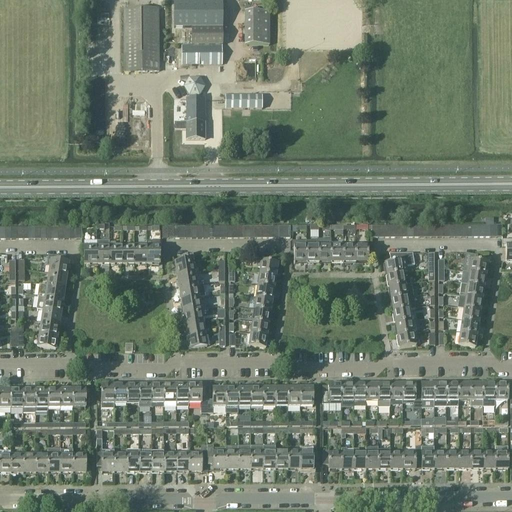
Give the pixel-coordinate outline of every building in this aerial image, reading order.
[(174,0),(175,30),(191,30),(222,30),(221,0),(174,0)] [(124,10),(124,72),(124,73),(159,72),(158,10),(124,10)] [(269,13),(267,13),(245,12),(245,46),(269,46),(269,13)] [(191,30),(191,46),(182,46),(182,65),(222,65),(222,46),(222,30),(191,30)] [(183,88),(189,97),(199,97),(204,88),(199,78),(188,79),(183,88)] [(262,97),(226,96),(226,110),(262,110),(262,109),(258,109),(258,97),(262,97)] [(175,124),(175,131),(186,131),(186,140),(204,140),(204,100),(186,100),(186,124),(175,124)] [(243,239),(243,227),(232,227),(232,239),(243,239)] [(331,240),(319,240),(319,242),(319,262),(331,262),(331,247),(331,240)] [(511,240),(502,240),(502,247),(506,247),(506,263),(511,263),(511,261),(511,260),(511,240)] [(97,264),(97,242),(84,242),(84,266),(90,266),(90,264),(97,264)] [(103,242),(97,242),(97,264),(109,264),(109,248),(109,242),(103,242)] [(159,242),(147,242),(147,248),(147,264),(159,264),(159,266),(159,242)] [(307,242),(294,242),(294,247),(294,264),(300,264),(300,262),(307,262),(307,242)] [(319,242),(307,242),(307,262),(319,262),(319,242)] [(331,247),(331,262),(343,262),(343,247),(331,247)] [(356,262),(355,247),(343,247),(343,262),(356,262)] [(355,247),(356,262),(367,261),(367,264),(368,264),(368,247),(355,247)] [(122,264),(122,248),(109,248),(109,264),(122,264)] [(122,248),(122,264),(134,264),(134,248),(122,248)] [(147,264),(147,248),(134,248),(134,264),(147,264)] [(463,273),(484,276),(485,269),(487,269),(488,264),(477,262),(478,256),(465,254),(463,273)] [(180,263),(175,264),(175,270),(178,269),(179,276),(195,274),(194,266),(195,266),(196,266),(196,265),(197,265),(197,264),(198,263),(198,262),(197,260),(195,260),(194,255),(180,258),(180,263)] [(255,262),(258,262),(257,269),(254,269),(253,274),(259,275),(274,277),(275,270),(277,270),(278,264),(272,264),(273,255),(256,255),(255,262)] [(389,276),(408,273),(407,267),(415,266),(413,255),(389,255),(389,264),(386,264),(387,270),(389,276)] [(49,275),(65,277),(66,270),(68,270),(69,264),(58,263),(59,257),(49,256),(47,265),(50,266),(49,275)] [(391,288),(410,285),(408,273),(389,276),(391,288)] [(463,273),(461,285),(482,288),(484,276),(463,273)] [(181,289),(197,286),(195,274),(179,276),(181,289)] [(47,287),(63,290),(65,277),(49,275),(47,287)] [(257,287),(272,289),(274,277),(259,275),(257,287)] [(197,286),(181,289),(183,301),(199,298),(205,297),(203,285),(197,286)] [(410,285),(391,288),(393,300),(413,297),(411,285),(410,285)] [(480,300),(482,288),(461,285),(459,297),(465,298),(480,300)] [(40,286),(38,299),(39,299),(45,300),(61,302),(63,290),(47,287),(40,286)] [(255,299),(270,301),(272,289),(257,287),(255,299)] [(395,313),(410,310),(415,309),(413,297),(393,300),(395,313)] [(478,312),(480,300),(465,298),(459,297),(458,309),(464,310),(478,312)] [(199,298),(183,301),(185,313),(201,311),(199,298)] [(39,299),(37,311),(43,312),(59,314),(61,302),(45,300),(39,299)] [(254,311),(268,313),(270,301),(255,299),(254,311)] [(397,324),(412,322),(410,310),(395,313),(397,324)] [(462,322),(476,324),(478,312),(464,310),(462,322)] [(187,326),(203,323),(201,311),(185,313),(187,326)] [(252,324),(267,326),(268,313),(254,311),(252,324)] [(41,324),(57,326),(59,314),(43,312),(41,324)] [(399,336),(414,334),(412,322),(397,324),(399,336)] [(460,334),(475,336),(476,324),(462,322),(460,334)] [(189,338),(205,335),(203,323),(187,326),(189,338)] [(39,336),(55,339),(57,326),(41,324),(39,336)] [(250,335),(265,338),(267,326),(252,324),(250,335)] [(414,334),(399,336),(401,348),(399,349),(416,347),(414,334)] [(475,336),(460,334),(458,346),(475,349),(475,348),(473,348),(475,336)] [(189,351),(207,348),(205,335),(189,338),(191,350),(189,350),(189,351)] [(265,338),(250,335),(248,348),(265,350),(263,349),(265,338)] [(55,339),(39,336),(37,348),(55,351),(56,350),(53,350),(55,339)] [(421,410),(421,402),(421,386),(415,386),(415,385),(409,385),(409,387),(402,388),(402,405),(413,405),(413,410),(421,410)] [(427,385),(421,385),(421,386),(421,402),(421,410),(434,410),(434,408),(434,402),(434,387),(427,387),(427,385)] [(507,402),(507,385),(507,387),(494,387),(495,402),(507,402)] [(188,388),(188,404),(201,404),(201,415),(207,415),(207,400),(201,400),(201,386),(195,386),(195,388),(188,388)] [(341,405),(341,402),(341,388),(329,388),(329,386),(328,386),(328,391),(322,391),(322,405),(341,405)] [(114,409),(114,405),(114,389),(102,389),(102,387),(101,387),(101,409),(114,409)] [(446,387),(434,387),(434,402),(434,408),(446,408),(446,387)] [(458,387),(446,387),(446,408),(458,408),(458,402),(458,387)] [(470,402),(470,387),(458,387),(458,402),(470,402)] [(483,408),(482,387),(470,387),(470,402),(471,402),(471,408),(483,408)] [(482,387),(483,408),(495,408),(495,402),(494,387),(482,387)] [(151,389),(151,405),(163,405),(163,388),(151,389)] [(176,408),(176,388),(163,388),(163,405),(164,405),(164,408),(176,408)] [(188,404),(188,388),(176,388),(176,408),(188,408),(188,404)] [(341,388),(341,402),(341,405),(341,407),(353,407),(353,388),(341,388)] [(365,407),(365,402),(365,388),(353,388),(353,407),(365,407)] [(377,402),(377,388),(365,388),(365,402),(377,402)] [(377,388),(377,402),(378,402),(378,408),(390,408),(390,406),(390,388),(377,388)] [(402,406),(402,405),(402,388),(390,388),(390,406),(402,406)] [(114,389),(114,405),(127,405),(126,389),(114,389)] [(126,389),(127,405),(139,405),(139,389),(126,389)] [(151,409),(151,405),(151,389),(139,389),(139,405),(139,409),(151,409)] [(300,392),(300,408),(312,408),(312,389),(307,389),(307,391),(300,392)] [(207,400),(207,415),(213,415),(213,408),(226,408),(226,392),(213,392),(213,390),(213,400),(207,400)] [(72,393),(72,409),(85,409),(85,391),(79,391),(79,393),(72,393)] [(238,392),(226,392),(226,408),(226,415),(238,415),(238,408),(238,392)] [(238,392),(238,408),(250,408),(250,392),(238,392)] [(250,392),(250,408),(263,408),(263,392),(250,392)] [(275,408),(275,392),(263,392),(263,408),(275,408)] [(287,408),(287,392),(275,392),(275,408),(287,408)] [(300,408),(300,392),(287,392),(287,408),(300,408)] [(0,409),(11,410),(11,393),(0,393),(0,409)] [(11,393),(11,410),(22,409),(23,409),(23,393),(11,393)] [(36,412),(35,393),(23,393),(23,409),(22,409),(22,414),(35,414),(35,412),(36,412)] [(48,409),(48,393),(35,393),(36,412),(47,412),(47,409),(48,409)] [(48,393),(48,409),(60,409),(60,393),(48,393)] [(72,409),(72,393),(60,393),(60,409),(72,409)] [(101,437),(96,437),(96,441),(96,468),(101,468),(101,475),(102,475),(102,472),(114,472),(114,456),(114,451),(102,451),(102,441),(101,441),(101,437)] [(202,472),(208,472),(208,470),(207,470),(207,461),(207,447),(201,447),(201,456),(189,456),(189,472),(196,472),(196,474),(202,474),(202,472)] [(208,470),(226,470),(225,449),(213,449),(213,447),(207,447),(207,461),(207,470),(208,470)] [(238,447),(225,448),(225,449),(226,470),(238,470),(238,447)] [(250,447),(238,447),(238,470),(250,470),(250,447)] [(263,447),(250,447),(250,470),(263,470),(263,447)] [(275,447),(263,447),(263,470),(275,469),(275,453),(275,447)] [(402,454),(402,469),(409,469),(409,471),(415,471),(415,470),(422,470),(421,448),(415,448),(415,454),(402,454)] [(421,448),(422,470),(422,471),(422,469),(434,469),(434,454),(434,448),(421,448)] [(495,454),(495,469),(502,469),(502,471),(508,471),(508,448),(495,448),(495,454)] [(347,449),(342,449),(342,455),(342,469),(354,469),(354,455),(354,450),(347,450),(347,449)] [(378,449),(366,449),(366,455),(366,469),(378,469),(378,450),(378,449)] [(48,457),(48,473),(61,473),(60,456),(61,456),(61,451),(61,450),(48,450),(48,457)] [(359,450),(354,450),(354,455),(354,469),(366,469),(366,455),(359,455),(359,450)] [(390,450),(378,450),(378,469),(391,469),(390,454),(390,450)] [(0,473),(11,473),(11,457),(11,452),(0,451),(0,473)] [(73,456),(73,451),(61,451),(61,456),(60,456),(61,473),(73,473),(73,456)] [(127,452),(127,456),(127,472),(139,472),(139,452),(127,452)] [(139,452),(139,472),(151,472),(151,452),(139,452)] [(151,452),(151,472),(164,472),(164,456),(164,452),(151,452)] [(329,466),(329,471),(330,471),(330,469),(342,469),(342,455),(329,455),(329,452),(322,452),(322,466),(329,466)] [(288,469),(288,453),(275,453),(275,469),(288,469)] [(300,469),(300,453),(288,453),(288,469),(300,469)] [(300,453),(300,469),(300,473),(307,473),(307,472),(313,471),(313,453),(300,453)] [(390,454),(391,469),(402,469),(402,454),(390,454)] [(446,454),(434,454),(434,469),(446,469),(446,454)] [(446,454),(446,469),(458,469),(458,454),(446,454)] [(458,454),(458,469),(470,469),(470,454),(458,454)] [(483,469),(483,454),(470,454),(470,469),(483,469)] [(483,454),(483,469),(495,469),(495,454),(483,454)] [(73,456),(73,473),(80,473),(80,475),(85,475),(85,456),(73,456)] [(114,456),(114,472),(127,472),(127,456),(114,456)] [(176,472),(176,456),(164,456),(164,472),(176,472)] [(189,472),(189,456),(176,456),(176,472),(189,472)] [(23,473),(23,457),(11,457),(11,473),(23,473)] [(23,457),(23,473),(36,473),(36,457),(23,457)] [(48,473),(48,457),(36,457),(36,473),(48,473)]
